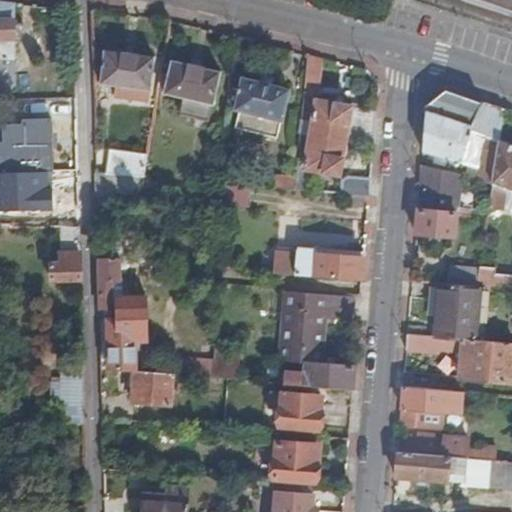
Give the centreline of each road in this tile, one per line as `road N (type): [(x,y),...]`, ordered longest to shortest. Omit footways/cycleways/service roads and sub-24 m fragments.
road 1 (residential): [(93,511),(85,0)]
road 2 (residential): [(369,511),(409,48)]
road 3 (residential): [(409,48),(214,0)]
